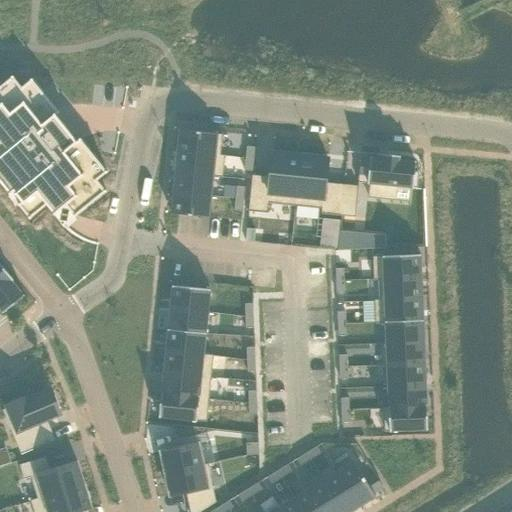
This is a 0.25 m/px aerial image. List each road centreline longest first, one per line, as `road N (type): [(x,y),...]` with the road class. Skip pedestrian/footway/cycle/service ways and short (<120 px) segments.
road 1 (residential): [(511,137),(151,97),(124,237),(109,274),(58,313)]
road 2 (residential): [(58,313),(131,511)]
